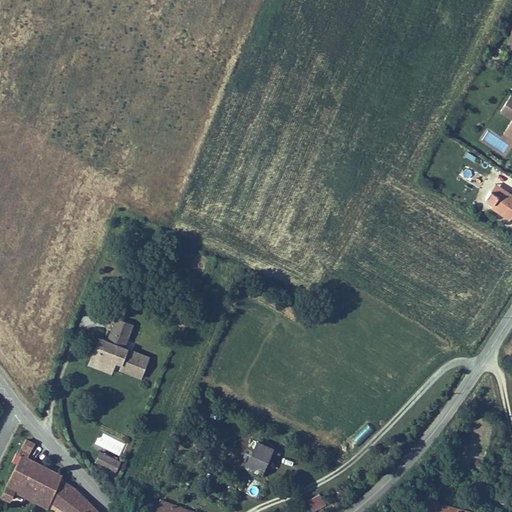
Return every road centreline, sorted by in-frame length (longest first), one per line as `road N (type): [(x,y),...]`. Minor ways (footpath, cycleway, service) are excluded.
road 1 (tertiary): [(511,315),(421,451),(352,511)]
road 2 (tertiary): [(20,411),(111,511)]
